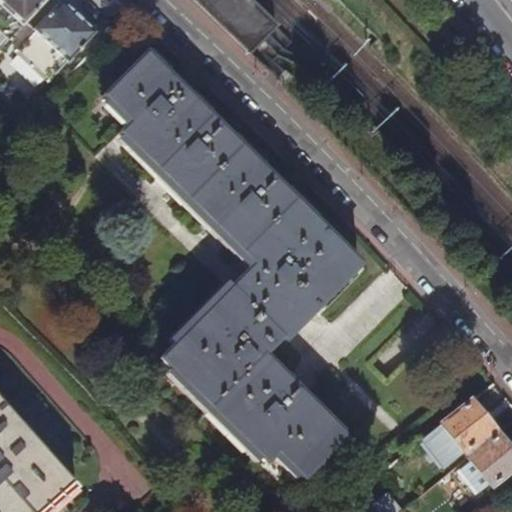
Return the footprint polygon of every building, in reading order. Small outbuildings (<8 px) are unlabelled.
[(0,0),(0,48),(2,50),(46,0),(0,0)] [(16,50),(49,81),(64,65),(95,32),(90,26),(62,0),(60,2),(16,50)] [(249,0),(192,0),(239,43),(249,54),(276,25),(249,0)] [(475,75),(482,70),(489,65),(476,49),(462,60),(475,75)] [(161,358),(266,464),(277,453),(303,478),(346,437),(291,382),(264,355),(283,337),(285,340),(296,329),(360,265),(192,97),(148,52),(144,55),(105,95),(131,122),(122,132),(126,137),(169,180),(181,192),(224,235),(254,265),(241,277),(161,358)] [(475,75),(469,80),(476,88),(488,78),(482,70),(475,75)] [(0,511),(39,511),(74,482),(0,399),(0,511)] [(464,453),(494,429),(471,401),(441,425),(423,440),(445,468),(464,453)] [(511,468),(511,451),(498,434),(468,458),(470,461),(460,469),(479,493),(490,485),(491,486),(511,468)] [(387,511),(366,485),(358,491),(374,511),(387,511)] [(374,511),(358,491),(342,504),(347,511),(374,511)]
